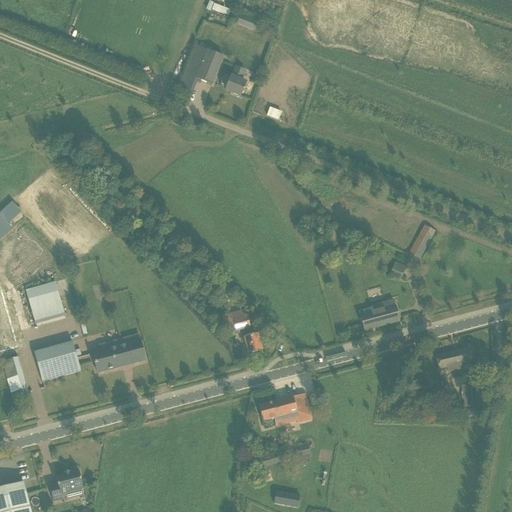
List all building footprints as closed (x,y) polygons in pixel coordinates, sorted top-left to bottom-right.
[(228,15),(231,6),(216,1),(213,11),(228,15)] [(237,24),(250,29),(254,19),(241,14),(237,24)] [(196,78),(212,85),(223,57),(207,50),(196,78)] [(246,71),(236,66),(231,78),(224,75),(220,84),(227,87),(225,91),(240,97),(247,82),(242,80),(246,71)] [(130,228),(140,199),(133,197),(123,225),(130,228)] [(12,201),(0,211),(0,215),(8,224),(21,211),(12,201)] [(420,260),(429,242),(435,232),(425,226),(409,254),(420,260)] [(195,258),(188,261),(191,270),(199,267),(195,258)] [(406,267),(395,262),(390,273),(401,278),(406,267)] [(36,325),(66,317),(59,291),(29,300),(36,325)] [(360,316),(364,332),(400,323),(396,307),(395,307),(394,301),(373,306),(375,312),(360,316)] [(245,339),(249,354),(262,350),(258,334),(252,335),(250,328),(251,328),(248,316),(232,320),(236,332),(243,330),(245,339)] [(98,345),(100,352),(92,354),(98,374),(146,361),(140,341),(110,349),(109,342),(98,345)] [(73,343),(34,353),(42,382),(81,372),(73,343)] [(472,363),(469,348),(435,356),(439,370),(447,368),(448,373),(462,369),(461,365),(472,363)] [(28,393),(18,358),(2,362),(12,398),(28,393)] [(476,408),(476,399),(476,385),(461,385),(461,408),(476,408)] [(311,420),(305,395),(293,398),(293,397),(259,407),(263,422),(274,419),(276,427),(292,423),(299,421),(299,423),(311,420)] [(492,396),(489,403),(496,406),(499,398),(492,396)] [(307,443),(250,459),(253,470),(291,459),(293,467),(308,463),(306,455),(311,454),(307,443)] [(57,484),(49,486),(53,502),(62,500),(61,494),(83,488),(79,471),(71,473),(70,472),(63,473),(64,475),(55,477),(57,484)] [(0,511),(31,511),(24,483),(4,488),(3,487),(0,487),(0,511)] [(273,503),(298,508),(301,495),(276,490),(273,503)]
